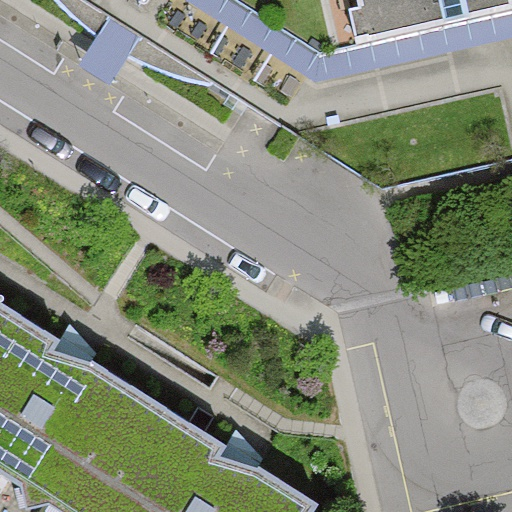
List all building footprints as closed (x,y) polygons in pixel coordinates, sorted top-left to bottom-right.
[(363,0),(245,0),(328,51),(373,36),(363,0)] [(511,0),(363,0),(373,36),(511,18),(511,0)] [(0,349),(19,321),(0,308),(0,349)] [(100,511),(164,414),(19,321),(0,349),(0,481),(47,511),(100,511)] [(305,511),(308,508),(164,414),(100,511),(305,511)]
